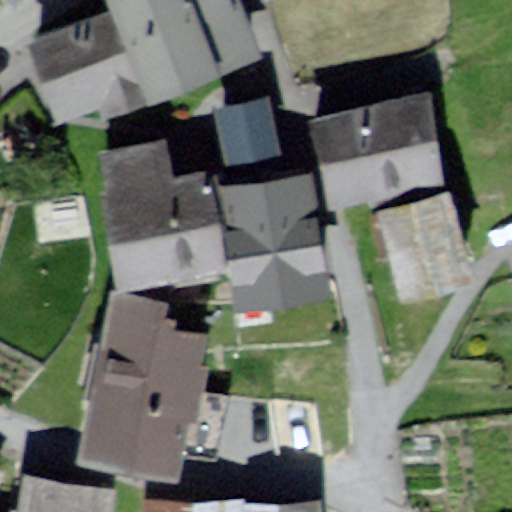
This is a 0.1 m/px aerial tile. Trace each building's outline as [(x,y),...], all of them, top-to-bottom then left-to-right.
[(112,21),(39,47),(66,124),(264,54),(244,0),(106,0),(105,0),(112,21)] [(266,102),(217,113),(228,163),(277,152),(266,102)] [(423,103),(314,125),(331,205),(439,184),(423,103)] [(148,131),(79,141),(98,273),(153,265),(151,276),(205,269),(192,177),(191,170),(155,175),(148,131)] [(311,178),(214,194),(227,285),(231,311),(330,295),(311,178)] [(443,201),(382,218),(403,296),(464,280),(443,201)] [(146,295),(91,281),(49,449),(150,475),(188,327),(141,316),(146,295)] [(110,511),(114,495),(19,476),(12,511),(110,511)] [(327,511),(327,506),(143,502),(142,511),(327,511)]
